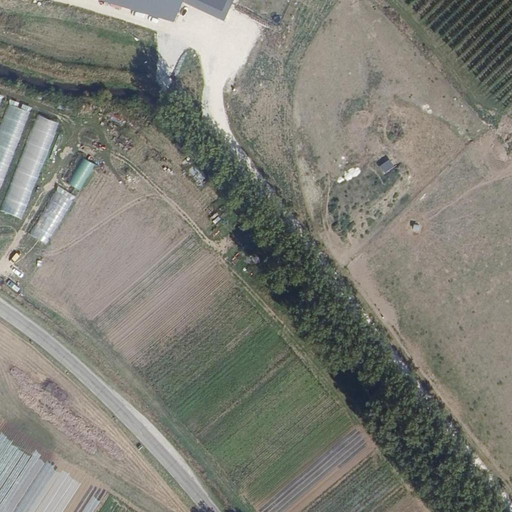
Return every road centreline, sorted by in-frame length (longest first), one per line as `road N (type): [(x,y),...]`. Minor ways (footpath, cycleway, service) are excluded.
road 1 (track): [(511,511),(179,89),(0,49)]
road 2 (track): [(0,264),(69,148),(78,146),(238,273),(441,511)]
road 3 (track): [(0,267),(115,357),(248,511)]
road 4 (tertiary): [(0,307),(135,422),(210,511)]
road 5 (track): [(76,0),(224,51),(206,122)]
road 6 (track): [(0,402),(161,511)]
